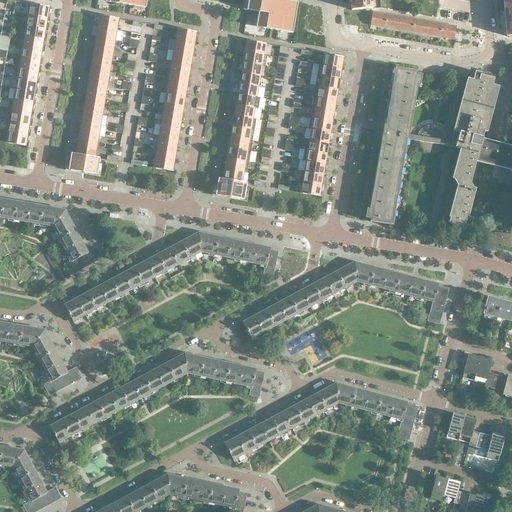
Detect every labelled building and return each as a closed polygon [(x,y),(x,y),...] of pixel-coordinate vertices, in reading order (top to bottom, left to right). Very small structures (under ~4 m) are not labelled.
[(145,8),(146,0),(109,0),(109,2),(111,2),(111,3),(145,8)] [(292,34),(297,3),(280,0),(248,0),(246,11),(258,13),(257,19),(256,27),(258,27),(258,28),(292,34)] [(372,9),(371,0),(350,0),(351,10),(372,9)] [(48,19),(49,9),(50,7),(29,4),(27,15),(28,15),(47,18),(47,19),(48,19)] [(511,35),(511,4),(503,5),(506,36),(511,35)] [(384,27),(386,15),(372,13),(370,25),(384,27)] [(46,19),(47,19),(47,18),(28,15),(26,26),(45,29),(46,19)] [(117,30),(119,19),(94,15),(92,26),(97,27),(117,30)] [(398,30),(400,17),(386,15),(384,27),(398,30)] [(412,32),(414,20),(400,17),(398,30),(412,32)] [(425,34),(428,22),(414,20),(412,32),(425,34)] [(440,37),(442,24),(428,22),(425,34),(440,37)] [(454,39),(456,27),(442,24),(440,37),(454,39)] [(43,40),(45,30),(45,29),(26,26),(24,36),(43,40)] [(115,41),(117,30),(97,27),(95,38),(115,41)] [(195,43),(197,32),(176,29),(174,40),(194,43),(195,43)] [(41,50),(43,41),(43,40),(24,36),(22,47),(41,50)] [(113,52),(115,41),(95,38),(94,48),(113,52)] [(192,54),(194,43),(174,40),(172,51),(192,54)] [(264,55),(266,44),(241,40),(239,51),(244,52),(264,55)] [(39,61),(41,51),(41,50),(22,47),(21,58),(39,61)] [(112,62),(113,52),(94,48),(92,59),(112,62)] [(190,65),(192,54),(172,51),(170,61),(190,65)] [(262,66),(264,55),(244,52),(242,63),(262,66)] [(323,54),(321,65),(341,68),(342,68),(344,57),(323,54)] [(5,59),(4,64),(11,65),(13,56),(6,55),(5,59)] [(38,71),(39,62),(39,61),(21,58),(19,68),(38,71)] [(110,73),(112,62),(92,59),(90,70),(110,73)] [(188,75),(190,65),(170,61),(169,72),(188,75)] [(260,77),(262,66),(242,63),(241,73),(260,77)] [(339,79),(341,68),(321,65),(319,76),(339,79)] [(36,82),(38,71),(19,68),(15,67),(14,78),(17,79),(36,82)] [(511,146),(482,138),(483,131),(485,132),(497,87),(492,85),(493,79),(487,77),(487,75),(474,72),(472,80),(468,79),(466,78),(452,131),(454,132),(451,142),(445,141),(445,140),(445,138),(444,137),(444,136),(443,135),(443,134),(442,133),(441,132),(441,131),(440,130),(438,129),(436,128),(435,128),(434,128),(432,128),(430,128),(429,128),(427,128),(426,129),(425,129),(424,130),(423,131),(422,132),(421,133),(420,134),(420,135),(419,136),(419,137),(408,135),(405,135),(405,129),(406,129),(416,71),(397,68),(396,74),(392,74),(390,83),(388,88),(390,88),(389,88),(388,97),(388,98),(386,102),(387,103),(383,125),(386,126),(385,135),(384,135),(369,221),(389,225),(390,219),(394,219),(395,210),(397,205),(396,205),(396,204),(396,205),(398,195),(400,191),(399,190),(400,181),(402,177),(401,176),(403,168),(403,167),(405,163),(403,162),(404,162),(405,153),(407,148),(406,148),(407,140),(419,142),(419,143),(419,145),(420,146),(421,148),(421,149),(422,150),(423,150),(424,151),(426,152),(427,153),(429,153),(431,154),(432,154),(434,154),(435,153),(436,153),(438,152),(439,151),(440,150),(441,149),(442,148),(443,147),(443,146),(444,145),(449,146),(461,149),(453,179),(454,180),(458,186),(448,224),(456,226),(455,228),(464,230),(465,226),(470,227),(472,218),(467,217),(475,189),(473,188),(474,184),(470,183),(476,161),(490,165),(494,169),(493,173),(500,175),(501,171),(511,173),(511,236),(511,238),(500,235),(498,242),(511,245),(511,146)] [(108,84),(110,73),(90,70),(88,80),(108,84)] [(186,86),(188,75),(169,72),(167,83),(186,86)] [(259,87),(260,77),(241,73),(239,84),(259,87)] [(337,90),(339,79),(319,76),(318,86),(337,90)] [(34,93),(36,82),(17,79),(15,89),(34,93)] [(106,94),(108,84),(88,80),(86,91),(106,94)] [(185,97),(186,86),(167,83),(165,93),(185,97)] [(257,98),(259,87),(239,84),(237,95),(257,98)] [(335,100),(337,90),(318,86),(316,97),(335,100)] [(32,103),(34,94),(34,93),(15,89),(13,100),(32,103)] [(104,105),(106,94),(86,91),(85,102),(104,105)] [(183,107),(185,97),(165,93),(163,104),(183,107)] [(255,109),(257,98),(237,95),(235,105),(255,109)] [(333,111),(335,100),(316,97),(314,108),(333,111)] [(30,114),(32,105),(32,103),(13,100),(10,99),(8,110),(30,114)] [(103,116),(104,105),(85,102),(83,112),(103,116)] [(181,118),(183,107),(163,104),(161,115),(181,118)] [(253,119),(255,109),(235,105),(233,116),(253,119)] [(332,122),(333,111),(314,108),(312,118),(332,122)] [(28,125),(30,115),(30,114),(8,110),(6,121),(28,125)] [(101,126),(103,116),(83,112),(81,123),(101,126)] [(99,146),(103,146),(107,115),(103,115),(99,146)] [(179,129),(181,118),(161,115),(160,125),(179,129)] [(251,130),(253,119),(233,116),(232,127),(251,130)] [(330,132),(332,122),(312,118),(311,129),(330,132)] [(27,135),(28,126),(28,125),(6,121),(5,132),(7,132),(27,135)] [(99,137),(101,126),(81,123),(79,133),(99,137)] [(177,139),(179,129),(160,125),(158,136),(177,139)] [(250,141),(251,130),(232,127),(230,137),(250,141)] [(328,143),(330,132),(311,129),(309,140),(328,143)] [(26,146),(28,137),(28,135),(27,135),(7,132),(5,143),(26,146)] [(97,147),(99,137),(79,133),(77,144),(97,147)] [(176,150),(177,139),(158,136),(156,147),(176,150)] [(248,151),(250,141),(230,137),(228,148),(248,151)] [(326,154),(328,143),(309,140),(307,150),(326,154)] [(95,158),(97,147),(77,144),(76,154),(85,156),(95,158)] [(174,160),(176,150),(156,147),(154,157),(174,160)] [(246,162),(248,151),(228,148),(226,159),(246,162)] [(324,164),(326,154),(307,150),(306,161),(324,164)] [(82,173),(85,156),(76,154),(71,153),(68,170),(82,173)] [(96,175),(99,159),(99,158),(95,158),(85,156),(82,173),(96,175)] [(173,172),(175,161),(174,160),(154,157),(152,169),(173,172)] [(244,173),(246,162),(226,159),(224,169),(244,173)] [(323,175),(324,164),(306,161),(304,172),(323,175)] [(242,183),(244,173),(224,169),(223,179),(232,181),(242,183)] [(321,186),(323,175),(304,172),(302,182),(321,186)] [(232,181),(223,179),(218,179),(215,195),(229,198),(232,181)] [(243,200),(246,184),(246,183),(242,183),(232,181),(229,198),(243,200)] [(322,186),(321,186),(302,182),(301,182),(299,194),(320,197),(322,186)] [(13,220),(16,202),(3,200),(0,218),(13,220)] [(26,222),(29,204),(16,202),(13,220),(26,222)] [(39,224),(42,206),(29,204),(26,222),(39,224)] [(52,226),(64,210),(42,206),(39,224),(52,226)] [(75,230),(64,210),(52,226),(59,238),(75,230)] [(81,241),(75,230),(59,238),(65,250),(81,241)] [(201,252),(198,233),(180,242),(189,258),(201,252)] [(214,255),(218,237),(198,233),(201,252),(214,255)] [(227,258),(231,240),(218,237),(214,255),(227,258)] [(240,260),(244,243),(231,240),(227,258),(240,260)] [(87,253),(87,251),(81,241),(65,250),(71,261),(72,262),(74,261),(85,254),(88,253),(87,253)] [(189,258),(180,242),(169,249),(177,265),(189,258)] [(253,263),(257,245),(244,243),(240,260),(253,263)] [(267,262),(269,250),(270,248),(257,245),(253,263),(265,266),(266,266),(267,262)] [(101,258),(96,248),(87,253),(88,253),(85,254),(90,264),(101,258)] [(177,265),(169,249),(157,255),(166,271),(177,265)] [(275,264),(277,252),(269,250),(267,262),(275,264)] [(90,264),(85,254),(74,261),(79,270),(90,264)] [(166,271),(157,255),(145,261),(154,277),(166,271)] [(79,270),(74,261),(72,262),(71,261),(64,265),(70,275),(79,270)] [(154,277),(145,261),(134,267),(142,283),(154,277)] [(272,276),(275,264),(267,262),(266,266),(265,266),(264,274),(272,276)] [(356,282),(354,262),(336,272),(344,288),(356,282)] [(371,286),(376,268),(354,262),(356,282),(371,286)] [(142,283),(134,267),(122,274),(131,290),(142,283)] [(384,289),(389,271),(376,268),(371,286),(384,289)] [(397,292),(402,275),(389,271),(384,289),(397,292)] [(344,288),(336,272),(324,278),(333,294),(344,288)] [(131,290),(122,274),(111,280),(119,296),(131,290)] [(410,295),(414,278),(402,275),(397,292),(410,295)] [(333,294),(324,278),(312,285),(321,301),(333,294)] [(423,299),(427,281),(414,278),(410,295),(423,299)] [(119,296),(111,280),(99,286),(108,302),(119,296)] [(435,298),(438,286),(438,284),(427,281),(423,299),(433,301),(434,301),(435,298)] [(321,301),(312,285),(301,291),(309,307),(321,301)] [(108,302),(99,286),(87,293),(96,309),(108,302)] [(445,301),(448,289),(438,286),(435,298),(445,301)] [(309,307),(301,291),(289,297),(298,313),(309,307)] [(96,309),(87,293),(76,299),(84,315),(96,309)] [(298,313),(289,297),(278,303),(286,319),(298,313)] [(442,312),(445,301),(435,298),(434,301),(433,301),(431,309),(442,312)] [(496,322),(497,317),(501,301),(488,298),(487,302),(485,302),(483,309),(485,310),(482,319),(496,322)] [(84,315),(76,299),(64,305),(72,321),(84,315)] [(510,319),(511,311),(511,304),(501,301),(497,317),(510,320),(510,319)] [(286,319),(278,303),(266,310),(274,326),(286,319)] [(438,324),(442,312),(431,309),(428,321),(438,324)] [(274,326),(266,310),(242,322),(251,338),(274,326)] [(0,341),(6,342),(9,324),(0,322),(0,341)] [(19,344),(22,326),(9,324),(6,342),(19,344)] [(32,347),(44,330),(22,326),(19,344),(32,347)] [(54,350),(44,330),(32,347),(38,358),(54,350)] [(61,361),(54,350),(38,358),(45,370),(61,361)] [(187,373),(184,354),(166,364),(175,380),(187,373)] [(200,376),(204,358),(184,354),(187,373),(200,376)] [(473,381),(479,358),(467,355),(463,373),(462,378),(473,381)] [(213,379),(217,361),(204,358),(200,376),(213,379)] [(494,375),(488,373),(491,362),(479,358),(473,381),(485,384),(484,387),(491,388),(494,375)] [(67,373),(61,361),(45,370),(51,381),(51,382),(53,381),(65,374),(67,373)] [(226,382),(229,364),(217,361),(213,379),(226,382)] [(175,380),(166,364),(155,370),(163,386),(175,380)] [(239,384),(242,367),(229,364),(226,382),(239,384)] [(253,383),(255,371),(256,369),(242,367),(239,384),(251,387),(252,387),(253,383)] [(81,378),(75,368),(67,373),(65,374),(70,384),(81,378)] [(163,386),(155,370),(143,376),(152,392),(163,386)] [(261,385),(263,373),(255,371),(253,383),(261,385)] [(70,384),(65,374),(53,381),(58,390),(70,384)] [(497,390),(501,376),(494,375),(491,388),(497,390)] [(152,392),(143,376),(131,382),(140,398),(152,392)] [(503,392),(507,378),(501,376),(497,390),(503,392)] [(511,396),(511,377),(507,376),(507,378),(503,392),(502,394),(511,396)] [(58,390),(53,381),(51,382),(51,381),(44,385),(49,395),(58,390)] [(140,398),(131,382),(120,389),(128,405),(140,398)] [(258,397),(261,385),(253,383),(252,387),(251,387),(250,395),(258,397)] [(338,403),(335,384),(317,393),(326,409),(338,403)] [(351,406),(355,389),(335,384),(338,403),(351,406)] [(128,405),(120,389),(108,395),(117,411),(128,405)] [(363,410),(368,392),(355,389),(351,406),(363,410)] [(376,413),(381,396),(368,392),(363,410),(376,413)] [(326,409),(317,393),(306,400),(314,416),(326,409)] [(117,411),(108,395),(96,401),(105,417),(117,411)] [(389,416),(394,399),(381,396),(376,413),(389,416)] [(403,416),(406,404),(407,402),(394,399),(389,416),(402,420),(403,416)] [(314,416),(306,400),(294,406),(303,422),(314,416)] [(105,417),(96,401),(85,407),(93,424),(105,417)] [(414,419),(417,407),(406,404),(403,416),(414,419)] [(303,422),(294,406),(282,412),(291,428),(303,422)] [(93,424),(85,407),(73,414),(82,430),(93,424)] [(291,428),(282,412),(271,418),(279,434),(291,428)] [(82,430),(73,414),(61,420),(70,436),(82,430)] [(459,435),(464,417),(452,414),(447,432),(459,435)] [(411,430),(414,419),(403,416),(402,420),(400,427),(411,430)] [(475,447),(479,434),(472,432),(475,420),(464,417),(459,435),(470,438),(467,452),(473,453),(475,447)] [(279,434),(271,418),(259,425),(268,441),(279,434)] [(70,436),(61,420),(49,427),(58,443),(70,436)] [(268,441),(259,425),(247,431),(256,447),(268,441)] [(407,442),(411,430),(400,427),(397,439),(407,442)] [(256,447),(247,431),(236,437),(244,453),(256,447)] [(481,449),(485,435),(479,434),(475,447),(481,449)] [(497,461),(503,438),(492,435),(491,437),(485,435),(481,449),(487,451),(485,458),(497,461)] [(244,453),(236,437),(224,444),(232,460),(244,453)] [(0,464),(12,467),(23,450),(2,446),(0,455),(0,464)] [(34,470),(23,450),(12,467),(18,478),(34,470)] [(40,481),(34,470),(18,478),(24,490),(40,481)] [(447,480),(445,479),(438,477),(439,474),(434,473),(433,477),(435,477),(431,492),(443,495),(447,480)] [(169,494),(167,475),(149,484),(157,500),(169,494)] [(182,497),(186,479),(167,475),(169,494),(182,497)] [(457,491),(459,483),(450,481),(451,477),(446,476),(445,479),(447,480),(443,495),(454,498),(453,503),(460,505),(463,493),(457,491)] [(195,499),(199,482),(186,479),(182,497),(195,499)] [(46,493),(40,481),(24,490),(30,502),(31,502),(33,501),(45,495),(47,493),(46,493)] [(208,502),(212,484),(199,482),(195,499),(208,502)] [(157,500),(149,484),(137,491),(146,506),(157,500)] [(221,505),(225,487),(212,484),(208,502),(221,505)] [(235,504),(238,492),(238,490),(225,487),(221,505),(234,508),(235,508),(235,504)] [(60,498),(55,488),(46,493),(47,493),(45,495),(49,504),(60,498)] [(135,511),(146,506),(137,491),(126,497),(133,511),(135,511)] [(243,506),(246,494),(238,492),(235,504),(243,506)] [(466,506),(469,494),(463,493),(460,505),(466,506)] [(483,511),(488,498),(490,499),(491,495),(486,494),(483,496),(476,494),(475,496),(469,494),(466,506),(472,508),(471,511),(483,511)] [(49,504),(45,495),(33,501),(38,510),(49,504)] [(133,511),(126,497),(114,503),(118,511),(133,511)] [(34,511),(38,510),(33,501),(31,502),(30,502),(23,505),(26,511),(34,511)] [(118,511),(114,503),(102,509),(103,511),(118,511)]
